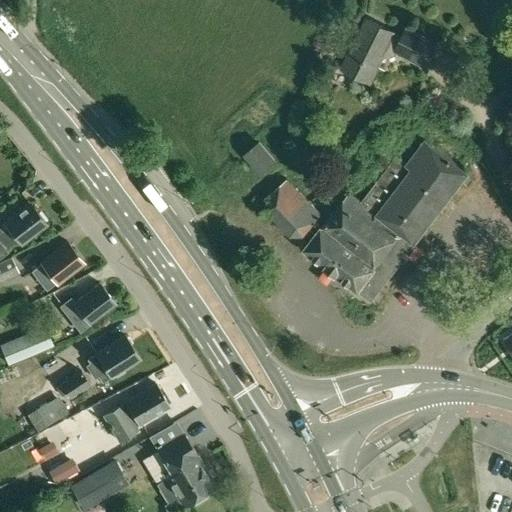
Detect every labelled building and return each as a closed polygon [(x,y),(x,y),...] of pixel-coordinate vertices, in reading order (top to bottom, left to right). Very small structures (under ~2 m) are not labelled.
[(342,68),(370,82),(378,66),(376,65),(381,54),(388,57),(395,54),(396,52),(425,66),(437,42),(407,28),(402,37),(393,33),(394,32),(367,18),(342,68)] [(242,153),(259,173),(276,159),(259,139),(242,153)] [(358,289),(371,299),(414,242),(468,172),(424,139),(406,162),(396,155),(361,201),(351,192),(323,228),(321,226),(304,249),(330,269),(358,290),(358,289)] [(290,235),(303,235),(315,220),(321,213),(288,178),(267,196),(266,209),(290,235)] [(30,202),(5,222),(9,227),(0,234),(0,257),(7,252),(4,248),(17,238),(21,243),(46,223),(30,202)] [(33,271),(46,288),(57,280),(58,282),(83,262),(67,241),(42,261),(43,262),(33,271)] [(0,277),(17,269),(12,259),(0,263),(0,277)] [(61,305),(80,330),(115,303),(99,283),(75,302),(71,297),(61,305)] [(12,362),(51,345),(42,325),(4,342),(5,343),(0,345),(8,363),(12,361),(12,362)] [(98,376),(101,381),(138,357),(124,335),(97,352),(97,353),(88,359),(90,362),(85,364),(94,378),(98,376)] [(66,393),(69,397),(70,398),(91,384),(81,369),(60,383),(61,384),(55,387),(61,396),(66,393)] [(104,414),(119,440),(137,429),(135,426),(168,405),(155,383),(104,414)] [(48,401),(36,408),(46,425),(58,418),(48,401)] [(72,433),(87,426),(80,412),(66,419),(72,433)] [(164,504),(169,511),(181,511),(187,508),(185,504),(215,486),(196,455),(198,455),(184,434),(158,450),(161,455),(159,456),(167,469),(161,472),(165,478),(156,484),(168,502),(164,504)] [(143,455),(162,446),(157,436),(138,446),(143,455)] [(52,441),(40,448),(46,459),(58,451),(52,441)] [(56,483),(79,470),(71,457),(48,470),(56,483)] [(128,481),(116,460),(72,486),(84,507),(128,481)]
